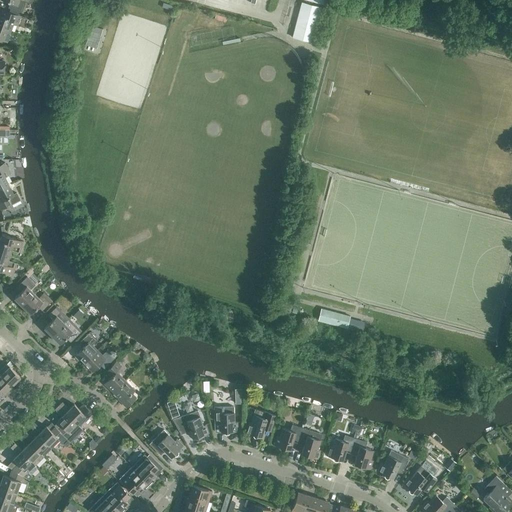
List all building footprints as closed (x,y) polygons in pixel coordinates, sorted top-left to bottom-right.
[(6,0),(11,2),(9,7),(23,13),(27,2),(29,2),(31,2),(31,0),(6,0)] [(312,42),(322,7),(302,2),(293,37),(312,42)] [(0,14),(0,25),(11,30),(14,24),(18,26),(21,16),(9,12),(7,17),(0,14)] [(11,30),(0,25),(0,38),(7,41),(11,30)] [(103,29),(91,25),(85,45),(97,48),(103,29)] [(0,187),(8,183),(5,176),(11,173),(5,162),(3,163),(1,159),(0,159),(0,187)] [(14,194),(8,183),(0,187),(0,206),(1,209),(13,203),(10,197),(14,194)] [(0,239),(0,251),(10,254),(12,249),(20,252),(24,241),(3,234),(1,240),(0,239)] [(10,254),(0,251),(0,269),(13,274),(17,263),(8,260),(10,254)] [(23,305),(35,293),(37,291),(33,287),(36,284),(27,276),(18,286),(22,290),(15,298),(23,305)] [(35,293),(23,305),(31,313),(38,306),(43,310),(52,301),(44,293),(39,297),(35,293)] [(52,335),(65,323),(69,318),(57,306),(46,318),(50,322),(45,327),(52,335)] [(321,308),(318,320),(347,328),(351,315),(321,308)] [(65,323),(52,335),(60,343),(68,336),(72,340),(82,331),(74,322),(69,318),(65,323)] [(80,358),(84,362),(97,350),(92,345),(98,339),(90,331),(78,343),(83,347),(76,354),(75,355),(77,358),(79,359),(80,358)] [(102,355),(97,350),(84,362),(93,371),(102,362),(106,366),(116,357),(108,349),(102,355)] [(114,392),(126,380),(117,371),(122,366),(117,361),(107,371),(112,376),(105,383),(114,392)] [(7,363),(0,370),(0,372),(12,385),(21,377),(11,367),(8,364),(7,363)] [(0,389),(4,393),(7,396),(10,393),(8,390),(12,385),(0,372),(0,389)] [(126,380),(114,392),(119,397),(118,398),(127,407),(137,397),(132,392),(135,389),(126,380)] [(174,400),(167,402),(172,417),(179,414),(174,400)] [(59,405),(66,412),(80,426),(92,413),(84,404),(79,408),(75,404),(70,409),(63,402),(59,405)] [(235,422),(234,406),(214,407),(215,431),(224,431),(224,432),(225,433),(226,434),(228,434),(230,433),(230,432),(230,431),(238,430),(238,422),(235,422)] [(271,430),(276,415),(257,409),(252,424),(249,423),(246,431),(253,433),(253,434),(253,436),(255,437),(256,438),(258,438),(260,436),(260,435),(262,436),(265,429),(271,430)] [(206,424),(203,425),(198,410),(173,419),(181,433),(190,430),(193,438),(195,437),(196,438),(197,439),(199,439),(201,439),(202,437),(202,436),(202,435),(209,432),(206,424)] [(67,438),(80,426),(66,412),(58,420),(62,425),(58,429),(64,435),(67,438)] [(336,412),(334,419),(341,421),(343,414),(336,412)] [(31,427),(38,434),(52,447),(56,451),(57,450),(56,448),(54,445),(64,435),(58,429),(56,426),(53,423),(48,427),(47,425),(42,431),(35,423),(31,427)] [(300,440),(304,428),(292,424),(291,430),(283,427),(280,437),(277,436),(274,444),(290,449),(294,438),(300,440)] [(318,449),(323,434),(304,428),(300,440),(305,442),(302,453),(318,458),(320,450),(318,449)] [(177,438),(175,440),(164,429),(150,443),(159,452),(163,448),(171,456),(173,455),(174,455),(175,456),(177,455),(178,454),(179,452),(179,450),(178,450),(183,444),(177,438)] [(26,432),(23,435),(44,455),(52,447),(38,434),(34,439),(26,432)] [(346,449),(352,450),(356,438),(345,434),(343,440),(335,438),(332,447),(330,446),(327,454),(333,456),(333,457),(333,459),(333,460),(334,460),(335,461),(336,461),(337,461),(338,460),(339,460),(340,459),(343,460),(346,449)] [(44,455),(23,435),(20,438),(27,445),(22,450),(36,464),(44,455)] [(356,438),(352,450),(358,452),(354,463),(370,468),(373,460),(370,459),(373,450),(366,447),(367,441),(356,438)] [(36,464),(22,450),(15,443),(12,446),(19,453),(14,459),(8,466),(12,469),(23,476),(28,471),(30,474),(33,473),(36,470),(37,468),(34,465),(36,464)] [(404,470),(409,458),(391,449),(384,464),(382,462),(378,470),(385,474),(384,474),(384,476),(386,478),(387,478),(389,478),(390,477),(391,477),(393,478),(398,467),(404,470)] [(415,458),(419,452),(414,449),(410,455),(415,458)] [(132,466),(150,485),(158,477),(150,468),(154,464),(145,454),(132,466)] [(451,458),(444,466),(450,471),(457,463),(451,458)] [(111,465),(106,460),(102,464),(107,469),(111,465)] [(104,466),(99,471),(104,475),(108,471),(104,466)] [(132,466),(120,479),(133,492),(138,488),(143,493),(150,485),(132,466)] [(421,466),(418,470),(411,478),(409,476),(404,483),(410,488),(409,488),(409,490),(409,492),(411,493),(413,493),(414,493),(415,492),(417,494),(424,484),(429,488),(437,478),(428,471),(421,466)] [(443,478),(450,471),(444,466),(438,473),(443,478)] [(0,485),(18,492),(23,476),(12,469),(10,477),(4,474),(1,481),(0,480),(0,485)] [(494,511),(503,511),(507,509),(506,508),(511,501),(511,499),(508,496),(511,491),(496,476),(485,488),(489,492),(484,498),(491,505),(490,507),(494,511)] [(104,494),(122,511),(123,511),(131,505),(126,500),(130,495),(117,481),(104,494)] [(190,495),(209,501),(212,490),(193,484),(190,495)] [(0,485),(0,497),(14,503),(18,492),(0,485)] [(469,493),(475,499),(479,494),(473,488),(469,493)] [(454,502),(460,495),(455,490),(449,497),(454,502)] [(296,511),(303,511),(309,495),(298,491),(292,511),(296,511)] [(223,505),(227,507),(231,493),(227,492),(223,505)] [(122,511),(104,494),(92,507),(97,511),(122,511)] [(186,505),(206,511),(209,501),(190,495),(186,505)] [(314,511),(319,498),(309,495),(303,511),(314,511)] [(439,511),(442,509),(444,511),(447,511),(455,504),(447,496),(443,500),(436,495),(430,502),(428,500),(422,506),(427,511),(439,511)] [(14,503),(0,497),(0,509),(6,511),(14,511),(18,504),(14,503)] [(319,498),(314,511),(332,511),(334,507),(328,505),(329,501),(319,498)] [(248,511),(269,511),(270,509),(255,504),(255,502),(247,499),(245,506),(250,507),(248,511)] [(25,507),(39,511),(40,507),(26,502),(25,507)] [(70,502),(66,508),(73,511),(75,511),(79,507),(70,502)]
